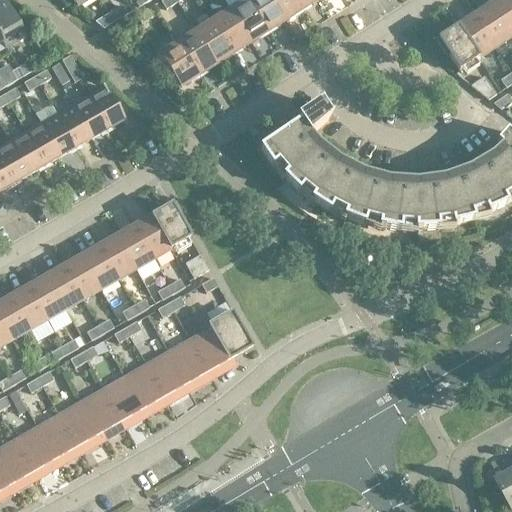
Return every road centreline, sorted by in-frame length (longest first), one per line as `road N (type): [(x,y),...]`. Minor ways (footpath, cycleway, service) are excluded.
road 1 (residential): [(52,511),(159,453),(302,346),(431,293),(511,244)]
road 2 (residential): [(0,260),(429,0)]
